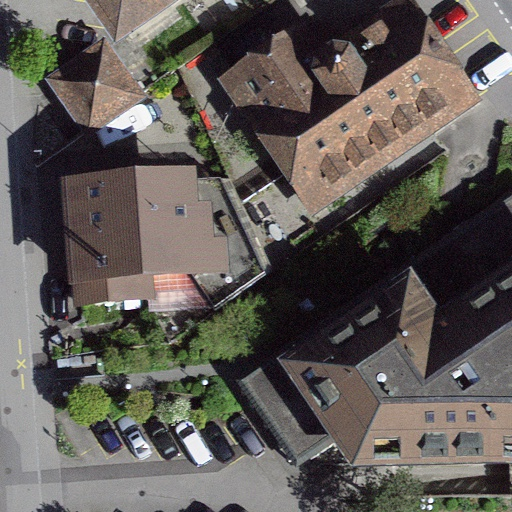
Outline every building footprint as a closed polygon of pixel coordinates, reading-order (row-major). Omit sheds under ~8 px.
[(102,0),(125,32),(170,0),(102,0)] [(283,201),(315,225),(479,116),(407,5),(326,57),(302,33),(212,92),(283,201)] [(48,98),(93,156),(147,114),(102,56),(48,98)] [(196,182),(70,189),(77,315),(203,308),(196,182)] [(511,209),(264,380),(339,490),(511,483),(511,209)]
